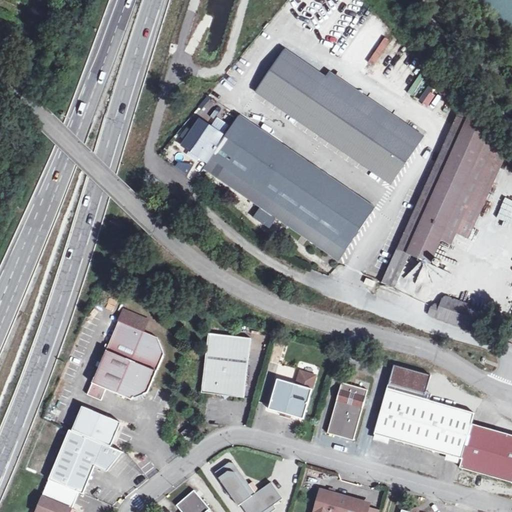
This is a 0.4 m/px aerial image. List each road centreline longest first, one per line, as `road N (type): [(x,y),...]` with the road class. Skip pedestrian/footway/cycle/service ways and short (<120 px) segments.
road 1 (unclassified): [(0,74),(207,266),(285,308),(429,347),(507,391)]
road 2 (motorway): [(0,459),(71,267),(153,0)]
road 3 (residential): [(126,511),(195,455),(241,434),(511,509)]
road 4 (track): [(511,353),(308,281),(230,233),(160,170)]
road 5 (motorway): [(126,0),(14,287)]
road 6 (track): [(511,115),(426,0)]
